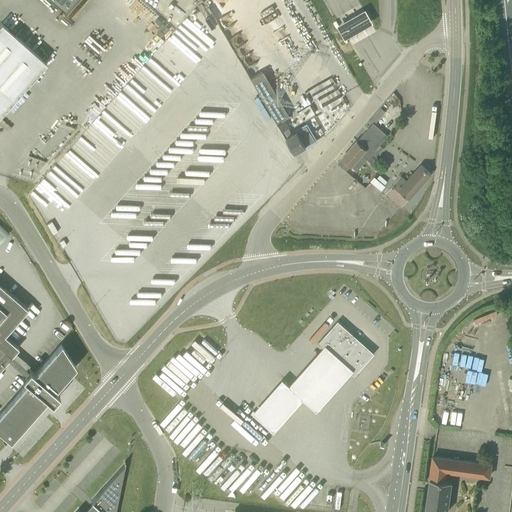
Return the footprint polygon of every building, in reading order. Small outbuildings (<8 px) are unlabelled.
[(55,0),(66,10),(75,0),(55,0)] [(374,27),(372,23),(366,13),(337,29),(345,43),(374,27)] [(0,115),(46,63),(1,22),(0,23),(0,115)] [(271,113),(278,124),(284,120),(289,117),(287,115),(277,97),(262,72),(250,79),(270,114),(271,113)] [(278,124),(295,153),(315,141),(306,126),(292,135),(284,120),(278,124)] [(366,149),(361,154),(368,160),(388,136),(373,123),(357,141),(366,149)] [(366,149),(357,141),(337,163),(346,171),(361,154),(366,149)] [(400,177),(386,193),(402,206),(430,173),(421,165),(407,182),(400,177)] [(378,173),(372,181),(381,189),(388,180),(378,173)] [(0,242),(9,233),(0,224),(0,242)] [(0,284),(0,368),(8,359),(11,355),(18,348),(4,335),(27,309),(0,284)] [(318,343),(323,348),(325,349),(324,349),(325,350),(326,350),(355,375),(356,373),(357,374),(358,373),(357,373),(375,353),(338,321),(318,343)] [(282,375),(252,409),(275,429),(303,396),(317,408),(354,367),(326,341),(289,382),(282,375)] [(26,382),(17,392),(0,411),(0,431),(10,441),(46,399),(52,404),(59,396),(54,391),(76,366),(61,342),(34,373),(30,369),(29,371),(11,355),(8,359),(26,374),(22,378),(26,382)] [(425,511),(447,511),(451,481),(445,480),(446,471),(489,477),(491,464),(433,456),(425,511)] [(114,511),(125,461),(124,461),(124,464),(91,501),(93,502),(83,511),(81,511),(78,509),(75,511),(114,511)]
